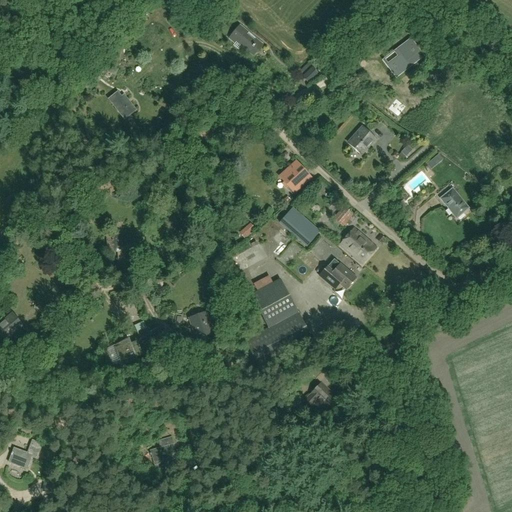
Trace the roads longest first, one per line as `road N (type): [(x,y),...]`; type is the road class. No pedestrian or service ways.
road 1 (track): [(149,321),(125,275),(83,285),(65,271),(38,217),(207,93),(231,98),(270,129)]
road 2 (unknown): [(427,270),(396,308),(368,326),(281,278)]
road 3 (track): [(159,511),(251,475),(288,417)]
